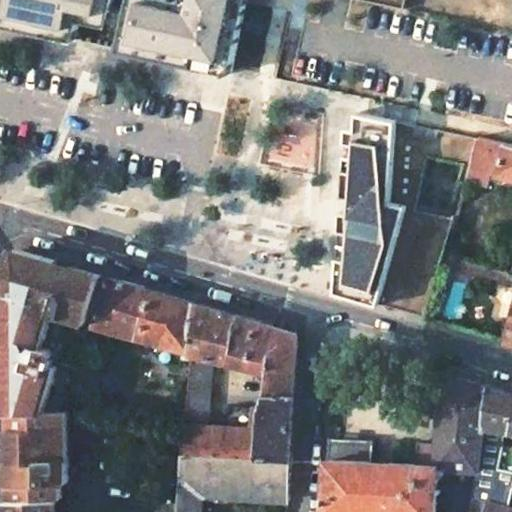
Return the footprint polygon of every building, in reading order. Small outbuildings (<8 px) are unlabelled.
[(116,0),(3,0),(0,16),(0,23),(77,40),(82,19),(111,25),(116,0)] [(247,0),(130,0),(120,49),(232,73),(247,0)] [(481,139),(350,111),(349,141),(339,293),(383,306),(430,319),(445,265),(449,253),(468,183),(472,169),(481,139)] [(511,145),(481,139),(472,169),(492,174),(511,179),(511,145)] [(492,174),(472,169),(468,183),(489,188),(492,174)] [(75,344),(60,335),(72,305),(102,316),(115,274),(118,267),(36,240),(0,262),(0,408),(5,409),(62,404),(75,344)] [(511,279),(511,271),(449,253),(445,265),(511,283),(511,279)] [(193,303),(115,274),(102,316),(98,327),(190,351),(193,303)] [(511,331),(511,279),(511,283),(495,338),(509,342),(511,331)] [(268,325),(193,303),(190,351),(214,357),(266,371),(268,325)] [(298,333),(268,325),(266,371),(264,408),(293,411),(298,333)] [(214,357),(190,351),(189,362),(214,364),(214,357)] [(214,364),(189,362),(185,424),(211,427),(214,364)] [(487,387),(442,374),(434,463),(328,457),(324,511),(472,511),(475,499),(487,387)] [(511,408),(511,393),(487,387),(475,499),(485,502),(509,508),(511,488),(511,459),(500,456),(502,444),(504,432),(506,432),(511,408)] [(62,404),(5,409),(5,482),(10,482),(10,495),(63,494),(63,482),(68,482),(62,404)] [(211,427),(185,424),(185,434),(184,450),(224,453),(290,457),(293,411),(264,408),(219,405),(218,419),(225,419),(224,428),(211,427)] [(511,446),(502,444),(500,456),(511,459),(511,446)] [(224,453),(184,450),(179,511),(201,511),(203,492),(222,493),(224,453)] [(290,457),(224,453),(222,493),(288,496),(290,457)] [(10,495),(5,495),(4,510),(63,510),(63,494),(10,495)] [(511,511),(511,508),(509,508),(485,502),(482,511),(511,511)]
